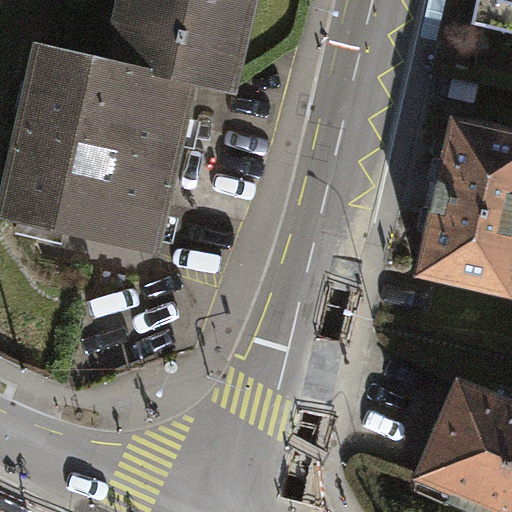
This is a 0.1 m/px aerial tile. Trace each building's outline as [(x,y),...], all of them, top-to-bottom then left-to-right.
[(238,0),(99,0),(86,53),(178,75),(221,85),(238,0)] [(511,0),(474,0),(467,32),(511,42),(511,0)] [(0,214),(138,247),(178,75),(86,53),(16,37),(0,104),(0,214)] [(418,192),(401,276),(504,296),(511,255),(511,126),(433,111),(418,192)] [(511,511),(511,389),(458,368),(415,476),(410,488),(470,511),(511,511)]
